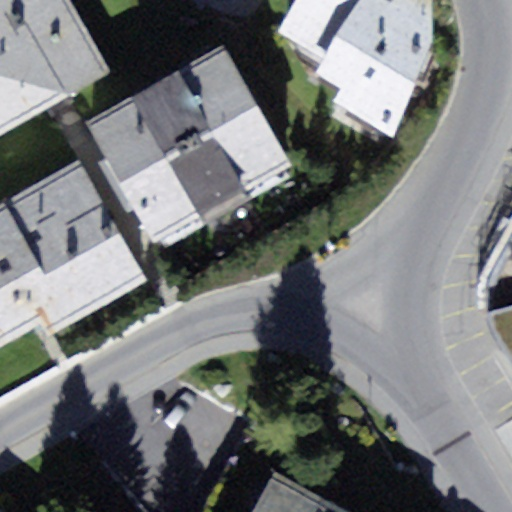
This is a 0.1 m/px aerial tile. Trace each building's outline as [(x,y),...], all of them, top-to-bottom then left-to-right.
[(0,0),(0,148),(127,79),(83,0),(0,0)] [(320,0),(297,35),(348,70),(344,78),(368,94),(358,111),(416,142),(445,86),(451,63),(455,31),(448,0),(320,0)] [(243,53),(99,127),(163,253),(308,179),(243,53)] [(165,298),(95,170),(6,219),(69,334),(76,346),(165,298)] [(0,208),(0,371),(69,334),(6,219),(0,208)] [(336,511),(289,484),(272,511),(336,511)]
